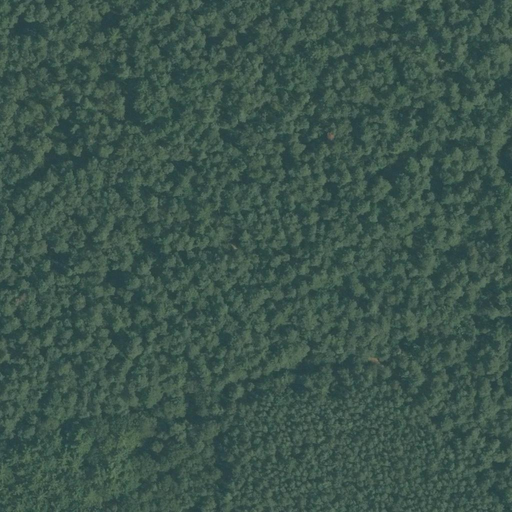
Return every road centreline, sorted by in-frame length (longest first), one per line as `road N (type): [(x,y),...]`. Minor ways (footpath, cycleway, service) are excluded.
road 1 (track): [(319,361),(0,443)]
road 2 (track): [(319,361),(361,356),(387,365),(502,511)]
